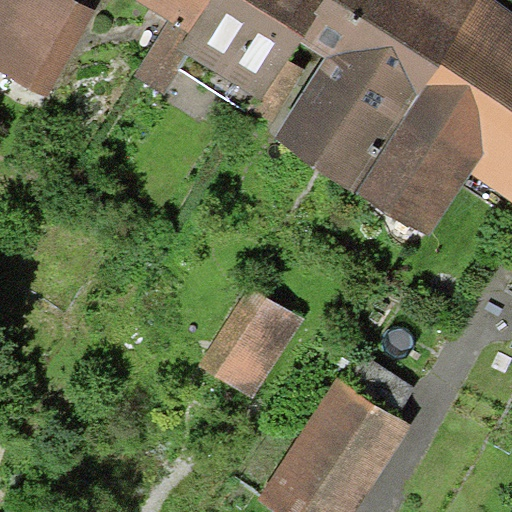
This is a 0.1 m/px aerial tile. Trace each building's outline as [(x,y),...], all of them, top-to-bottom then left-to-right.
[(0,0),(0,68),(37,90),(77,18),(44,0),(0,0)] [(133,75),(149,86),(203,0),(150,0),(172,14),(133,75)] [(269,75),(295,34),(316,0),(203,0),(149,86),(158,92),(174,66),(246,111),(248,108),(269,75)] [(289,140),(354,182),(463,12),(443,0),(316,0),(295,34),(339,62),(289,140)] [(416,222),(472,137),(511,75),(511,46),(463,12),(354,182),(416,222)] [(285,85),(269,75),(248,108),(264,118),(285,85)] [(511,75),(472,137),(511,165),(511,75)] [(212,374),(238,390),(284,318),(258,302),(212,374)] [(278,511),(339,511),(398,422),(339,383),(262,501),(278,511)]
